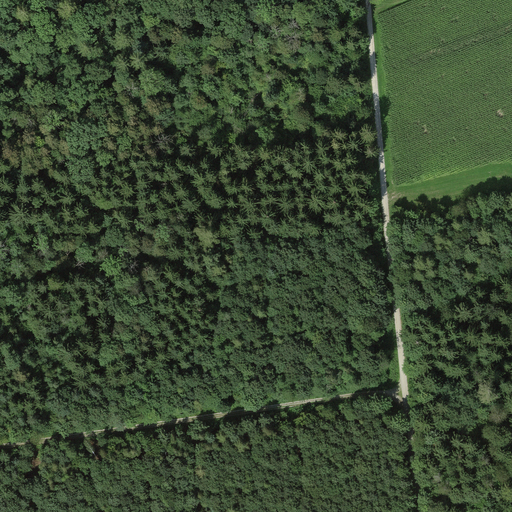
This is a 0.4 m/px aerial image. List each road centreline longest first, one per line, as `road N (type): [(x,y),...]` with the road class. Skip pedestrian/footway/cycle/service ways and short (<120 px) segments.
road 1 (track): [(419,511),(367,0)]
road 2 (track): [(407,416),(390,397),(369,394),(0,448)]
